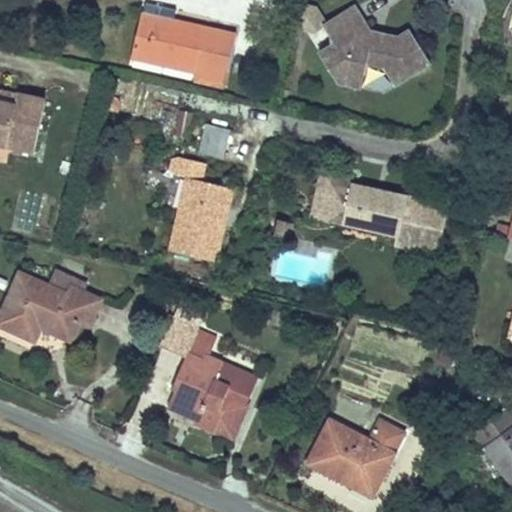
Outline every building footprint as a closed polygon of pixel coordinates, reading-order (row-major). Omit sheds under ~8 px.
[(323,16),(317,7),(301,4),(296,28),(306,30),(313,22),(323,16)] [(367,48),(372,31),(356,6),(327,24),(325,25),(326,26),(336,43),(321,52),(340,83),(362,88),(367,63),(385,67),(397,85),(431,64),(409,30),(398,37),(377,50),(367,48)] [(230,81),(240,40),(162,22),(163,17),(145,14),(134,59),(230,81)] [(316,32),(326,26),(325,25),(327,24),(323,16),(313,22),(306,30),(316,32)] [(398,37),(372,31),(367,48),(377,50),(398,37)] [(0,90),(0,101),(16,106),(18,94),(0,90)] [(16,106),(0,101),(0,143),(35,152),(46,101),(18,94),(16,106)] [(226,158),(230,128),(202,124),(198,154),(226,158)] [(177,175),(189,178),(202,181),(206,164),(181,158),(172,164),(171,165),(177,175)] [(401,230),(442,239),(449,206),(353,184),(355,177),(323,170),(312,217),(398,236),(400,236),(401,230)] [(202,181),(189,178),(172,251),(216,261),(225,221),(221,220),(223,212),(227,213),(233,188),(202,181)] [(279,219),(275,235),(291,238),(294,223),(279,219)] [(439,255),(442,239),(401,230),(400,236),(398,236),(396,246),(439,255)] [(75,287),(78,280),(58,271),(51,287),(22,273),(0,321),(0,323),(35,339),(42,326),(72,339),(81,319),(90,323),(101,299),(81,290),(75,287)] [(85,283),(78,280),(75,287),(81,290),(85,283)] [(162,322),(171,305),(158,298),(149,315),(162,322)] [(227,395),(247,403),(248,404),(259,377),(209,357),(215,342),(196,334),(198,329),(199,328),(197,328),(205,310),(193,304),(192,307),(181,302),(159,345),(186,357),(172,389),(175,390),(169,406),(197,418),(196,422),(216,431),(216,430),(225,410),(221,409),(227,395)] [(217,337),(198,329),(196,334),(215,342),(217,337)] [(441,402),(447,387),(426,379),(420,394),(441,402)] [(233,437),(247,403),(227,395),(221,409),(225,410),(216,430),(233,437)] [(511,409),(510,407),(474,434),(511,484),(511,409)] [(350,473),(377,487),(405,432),(381,420),(370,440),(331,420),(309,463),(346,482),(350,473)] [(372,495),(377,487),(350,473),(346,482),(372,495)]
